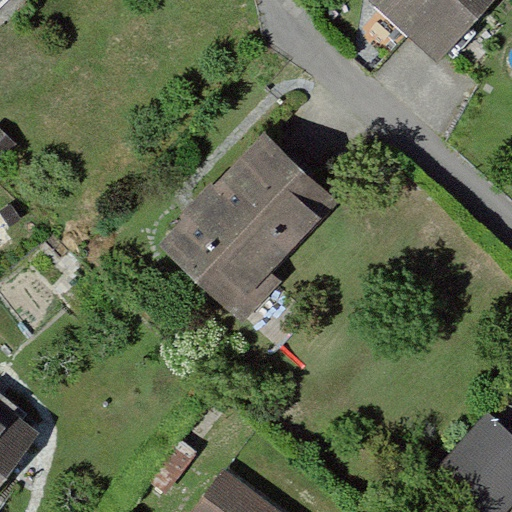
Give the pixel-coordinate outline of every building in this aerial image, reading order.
[(0,0),(0,15),(14,0),(0,0)] [(376,0),(366,12),(433,70),(494,0),(376,0)] [(158,231),(230,301),(333,195),(261,125),(158,231)] [(0,403),(0,456),(26,423),(0,403)] [(511,438),(483,413),(435,468),(484,511),(490,511),(511,488),(511,438)] [(273,511),(218,470),(185,511),(273,511)]
